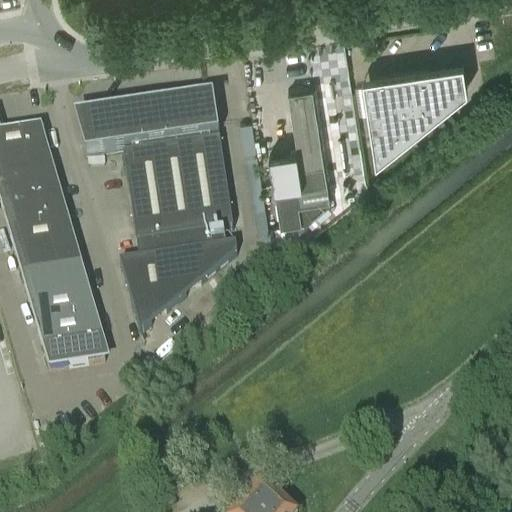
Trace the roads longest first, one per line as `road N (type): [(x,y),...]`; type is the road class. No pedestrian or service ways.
road 1 (unclassified): [(45,26),(74,54),(100,63),(495,0)]
road 2 (unclassified): [(203,511),(394,423),(425,428)]
road 3 (unclassified): [(425,428),(511,342)]
